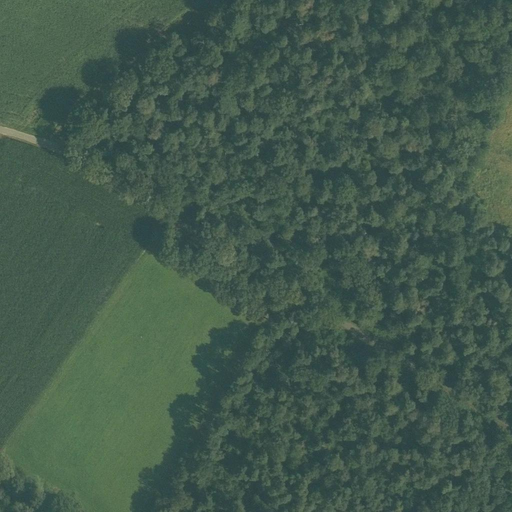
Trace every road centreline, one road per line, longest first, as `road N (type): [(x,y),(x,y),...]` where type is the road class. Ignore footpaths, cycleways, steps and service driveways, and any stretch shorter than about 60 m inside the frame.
road 1 (unclassified): [(511,426),(52,146)]
road 2 (track): [(211,0),(121,65),(52,146)]
